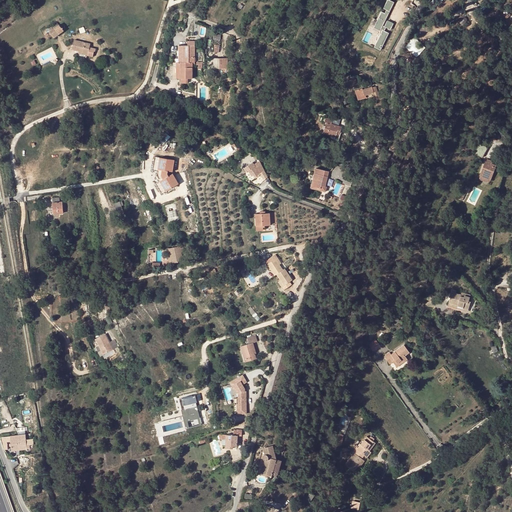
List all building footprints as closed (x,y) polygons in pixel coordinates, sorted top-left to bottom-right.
[(381,30),(374,44),(382,47),(388,32),(383,30),(385,27),(381,25),(383,19),(391,1),(387,0),(383,0),(380,8),(384,10),(382,13),(379,12),(375,21),(372,28),(379,31),(380,29),(381,30)] [(389,29),(392,22),(383,19),(381,25),(385,27),(383,30),(388,32),(389,29)] [(51,27),(49,29),(51,31),(49,32),(54,38),(64,30),(59,24),(53,29),(51,27)] [(413,38),(406,49),(419,57),(426,45),(413,38)] [(74,40),(72,50),(79,52),(88,54),(90,44),(74,40)] [(188,46),(184,45),(183,62),(193,62),(195,62),(195,41),(188,41),(188,46)] [(227,57),(214,57),(214,67),(227,67),(227,57)] [(179,62),(176,62),(176,66),(176,78),(181,78),(181,83),(188,83),(188,78),(193,78),(193,62),(183,62),(179,62)] [(245,63),(235,63),(235,69),(236,68),(236,73),(246,73),(245,63)] [(355,78),(349,80),(351,87),(357,85),(355,78)] [(374,93),(374,94),(376,100),(380,99),(376,86),(373,88),(372,87),(363,89),(362,88),(355,90),(358,100),(367,98),(366,95),(374,93)] [(406,117),(400,126),(406,129),(411,120),(406,117)] [(332,120),(326,118),(324,122),(327,122),(323,133),(336,137),(337,134),(337,131),(340,132),(342,127),(331,124),(332,120)] [(483,158),(489,147),(481,143),(475,153),(483,158)] [(309,164),(314,166),(315,165),(317,162),(319,159),(316,157),(309,164)] [(175,161),(155,158),(153,171),(158,172),(157,176),(160,182),(156,184),(162,195),(179,185),(174,174),(169,177),(168,174),(168,172),(173,173),(175,161)] [(383,159),(380,166),(385,169),(388,162),(383,159)] [(265,171),(260,161),(257,163),(254,165),(260,174),(265,171)] [(261,175),(260,174),(254,165),(253,163),(244,169),(246,172),(248,171),(250,170),(254,175),(256,179),(261,175)] [(491,165),(484,163),(481,171),(484,172),(492,175),(494,169),(491,167),(491,165)] [(329,171),(316,168),(311,188),(325,192),(327,187),(325,186),(329,171)] [(116,203),(120,216),(124,214),(121,206),(123,205),(123,204),(122,201),(120,202),(116,203)] [(55,208),(55,214),(63,214),(62,202),(60,202),(53,202),(53,208),(55,208)] [(256,226),(265,225),(270,225),(270,223),(270,215),(270,213),(256,214),(256,226)] [(169,249),(171,257),(172,262),(172,263),(183,261),(181,252),(184,252),(183,245),(180,246),(169,249)] [(268,259),(270,263),(276,259),(278,258),(276,255),(268,259)] [(275,276),(276,275),(283,270),(279,265),(276,259),(270,263),(267,264),(275,276)] [(276,275),(280,280),(284,286),(289,282),(292,280),(285,269),(283,270),(276,275)] [(284,286),(282,287),(284,290),(291,285),(289,282),(284,286)] [(458,307),(468,310),(471,302),(469,301),(470,297),(464,296),(464,297),(461,297),(461,295),(456,293),(457,291),(452,290),(450,297),(451,297),(449,303),(458,305),(458,307)] [(468,312),(468,310),(458,307),(458,305),(449,303),(448,306),(468,312)] [(99,345),(104,354),(113,350),(105,334),(96,339),(99,345)] [(255,335),(247,338),(249,344),(241,346),(243,354),(244,354),(246,359),(251,357),(251,360),(256,358),(255,354),(254,351),(255,351),(253,343),(257,342),(255,335)] [(375,340),(369,345),(373,351),(380,346),(375,340)] [(401,360),(403,363),(408,359),(405,356),(410,353),(404,345),(391,355),(390,353),(384,357),(388,361),(391,359),(393,362),(396,361),(397,363),(401,360)] [(240,381),(236,384),(233,386),(235,390),(238,395),(238,400),(237,405),(237,415),(246,415),(246,392),(244,392),(244,389),(240,381)] [(192,396),(183,398),(186,409),(184,409),(187,420),(197,418),(196,412),(198,412),(196,405),(194,405),(192,396)] [(198,412),(196,412),(197,418),(187,420),(184,409),(181,410),(184,421),(186,429),(201,425),(199,417),(198,412)] [(243,430),(234,429),(234,435),(226,435),(226,440),(225,448),(233,449),(233,446),(237,446),(238,436),(242,436),(243,430)] [(12,450),(20,449),(19,435),(2,437),(2,440),(11,439),(12,450)] [(19,435),(20,449),(30,448),(30,439),(26,439),(26,435),(19,435)] [(358,466),(363,460),(362,459),(364,456),(367,458),(372,452),(370,451),(375,443),(367,437),(361,444),(360,444),(358,446),(353,452),(355,453),(346,465),(354,472),(358,466)] [(273,446),(263,448),(265,455),(263,455),(263,456),(262,457),(263,459),(264,460),(265,460),(261,473),(272,476),(272,474),(276,476),(278,474),(282,461),(277,459),(273,446)] [(352,501),(351,509),(359,510),(360,502),(352,501)]
